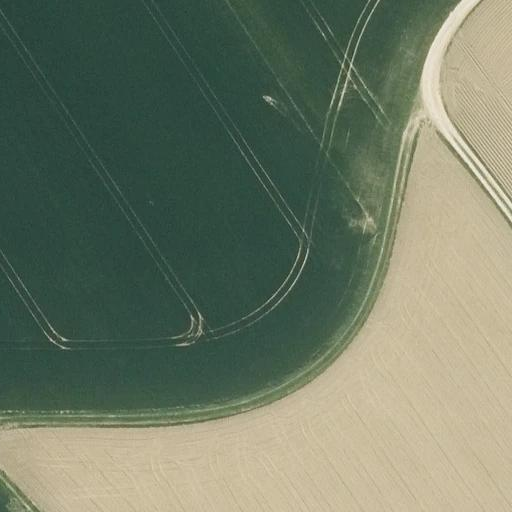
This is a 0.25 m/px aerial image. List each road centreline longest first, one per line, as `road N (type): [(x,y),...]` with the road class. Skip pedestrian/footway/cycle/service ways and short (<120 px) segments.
road 1 (track): [(421,97),(370,297),(314,368),(228,409),(0,421)]
road 2 (track): [(511,214),(421,97)]
